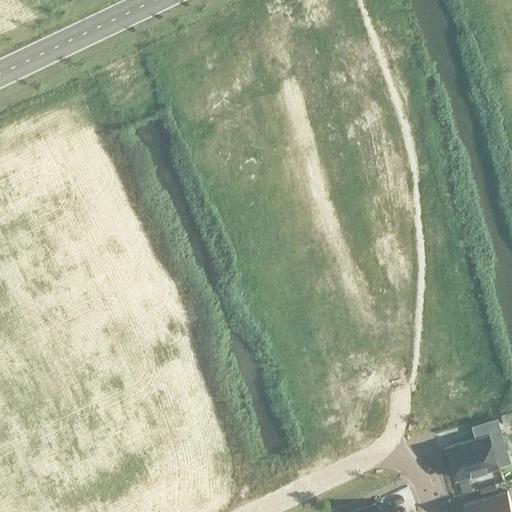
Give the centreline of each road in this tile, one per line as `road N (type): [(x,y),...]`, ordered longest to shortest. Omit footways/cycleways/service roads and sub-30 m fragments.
road 1 (residential): [(281,0),(406,420),(397,451)]
road 2 (residential): [(0,127),(263,0)]
road 3 (residential): [(268,511),(397,451)]
